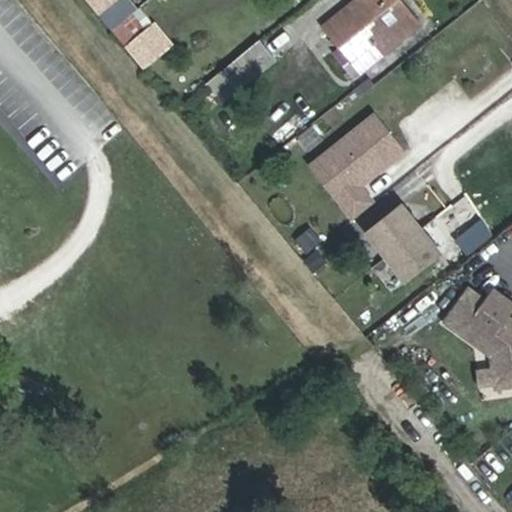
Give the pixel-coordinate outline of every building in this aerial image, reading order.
[(87,0),(100,15),(118,0),(87,0)] [(361,70),(419,24),(400,0),(357,0),(325,26),(361,70)] [(249,77),(274,57),(260,40),(222,71),(236,88),(249,77)] [(283,70),(274,57),(249,77),(259,90),(283,70)] [(236,88),(222,71),(219,73),(206,83),(220,101),(236,88)] [(378,173),(408,149),(379,111),(332,149),(340,159),(338,173),(328,182),(356,218),(377,200),(364,184),(361,179),(375,168),(378,173)] [(313,164),(328,182),(338,173),(340,159),(332,149),(313,164)] [(361,179),(364,184),(378,173),(375,168),(361,179)] [(440,253),(402,206),(369,232),(407,279),(440,253)] [(312,227),(294,239),(304,255),(323,243),(312,227)] [(511,388),(511,322),(511,317),(510,316),(511,313),(511,301),(495,288),(487,299),(470,287),(444,322),(473,344),(490,357),(492,369),(495,386),(496,391),(511,388)] [(495,386),(492,369),(477,371),(480,388),(495,386)]
